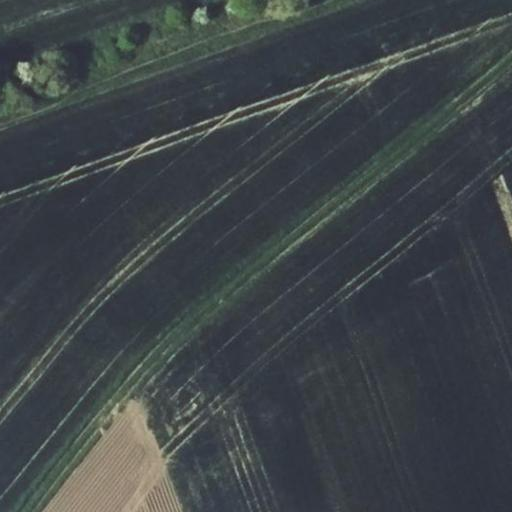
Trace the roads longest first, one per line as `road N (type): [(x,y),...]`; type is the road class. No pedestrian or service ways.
road 1 (track): [(511,57),(209,306),(24,511)]
road 2 (track): [(329,0),(0,111)]
